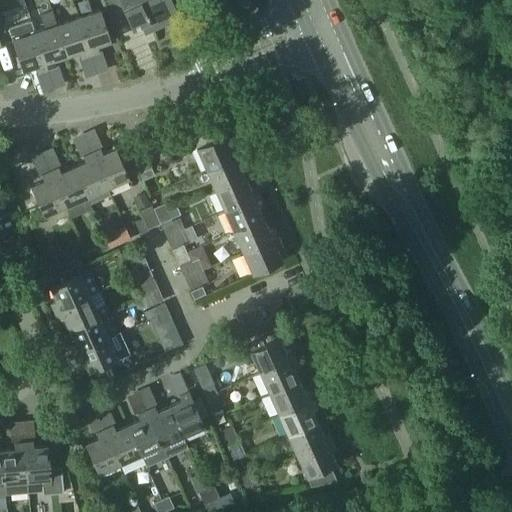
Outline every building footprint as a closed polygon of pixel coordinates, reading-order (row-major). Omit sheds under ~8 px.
[(104,0),(114,29),(129,22),(132,30),(149,23),(158,41),(153,29),(176,18),(168,0),(104,0)] [(101,10),(78,17),(90,54),(99,51),(97,45),(111,40),(101,10)] [(54,59),(67,55),(56,25),(52,11),(41,15),(45,28),(35,32),(47,68),(56,65),(54,59)] [(78,17),(56,25),(67,55),(79,51),(81,57),(90,54),(78,17)] [(9,31),(12,39),(23,70),(36,66),(38,71),(47,68),(35,32),(31,20),(8,28),(9,31)] [(192,150),(197,148),(206,169),(241,153),(237,145),(232,147),(226,134),(221,136),(216,125),(187,138),(192,150)] [(101,148),(92,152),(107,187),(129,178),(116,148),(103,154),(101,148)] [(85,162),(73,167),(87,197),(107,187),(92,152),(83,156),(85,162)] [(245,162),(241,153),(206,169),(215,190),(245,176),(239,164),(245,162)] [(59,167),(50,171),(66,206),(87,197),(73,167),(61,172),(59,167)] [(144,180),(155,174),(152,167),(140,173),(144,180)] [(66,206),(50,171),(42,175),(44,180),(31,186),(44,215),(66,206)] [(250,189),(245,176),(215,190),(225,210),(260,195),(256,186),(252,188),(250,189)] [(260,195),(225,210),(234,231),(263,218),(258,206),(263,203),(260,195)] [(154,208),(157,216),(169,210),(165,203),(154,208)] [(169,210),(157,216),(161,223),(172,218),(169,210)] [(136,222),(141,233),(149,230),(143,218),(136,222)] [(269,230),(263,218),(234,231),(243,252),(278,236),(274,228),(269,230)] [(105,235),(110,247),(117,243),(112,232),(105,235)] [(102,251),(110,247),(105,235),(97,239),(102,251)] [(278,236),(243,252),(253,273),(282,260),(276,247),(282,245),(278,236)] [(63,267),(51,239),(36,246),(48,274),(63,267)] [(184,244),(172,249),(176,257),(187,252),(184,244)] [(187,252),(176,257),(179,264),(190,259),(187,252)] [(135,265),(138,273),(150,268),(146,260),(135,265)] [(51,302),(55,310),(100,290),(91,268),(72,276),(70,270),(51,279),(54,285),(51,286),(57,299),(51,302)] [(142,280),(153,275),(150,268),(138,273),(142,280)] [(202,286),(191,291),(195,299),(206,294),(202,286)] [(69,329),(99,316),(109,311),(100,290),(55,310),(59,319),(64,317),(69,329)] [(168,309),(165,301),(153,307),(157,314),(168,309)] [(168,309),(157,314),(157,315),(160,322),(172,317),(168,309)] [(177,329),(172,317),(160,322),(157,315),(151,317),(159,336),(177,329)] [(69,343),(73,352),(108,336),(99,316),(69,329),(75,341),(69,343)] [(256,362),(261,371),(295,356),(292,347),(286,350),(280,337),(267,343),(263,335),(231,349),(236,359),(242,356),(243,358),(251,364),(256,362)] [(118,358),(108,336),(73,352),(77,360),(79,360),(82,358),(88,371),(118,358)] [(299,364),(295,356),(261,371),(270,392),(299,379),(294,367),(299,364)] [(279,413),(314,397),(310,389),(305,391),(299,379),(270,392),(279,413)] [(202,389),(206,396),(217,391),(214,383),(202,389)] [(182,400),(170,405),(183,435),(205,425),(189,390),(180,395),(182,400)] [(217,391),(206,396),(209,404),(221,398),(217,391)] [(318,406),(314,397),(279,413),(288,434),(318,421),(312,409),(318,406)] [(155,405),(147,409),(167,455),(188,446),(183,435),(170,405),(157,411),(155,405)] [(146,464),(167,455),(147,409),(138,413),(140,418),(128,424),(146,464)] [(298,455),(333,439),(329,431),(323,433),(318,421),(288,434),(298,455)] [(105,428),(121,463),(125,474),(146,464),(128,424),(116,429),(113,424),(105,428)] [(224,437),(236,432),(232,425),(221,430),(224,437)] [(121,463),(105,428),(96,432),(99,437),(86,443),(99,472),(121,463)] [(239,440),(236,432),(224,437),(228,445),(239,440)] [(337,448),(333,439),(298,455),(312,486),(336,481),(330,466),(337,463),(331,450),(337,448)] [(33,440),(24,441),(28,491),(43,490),(43,494),(64,492),(61,465),(50,466),(48,445),(34,446),(33,440)] [(6,493),(28,491),(24,441),(14,442),(15,448),(1,449),(6,493)] [(239,472),(243,480),(255,474),(251,467),(239,472)] [(255,474),(243,480),(246,487),(258,482),(255,474)] [(215,485),(207,488),(212,500),(220,497),(215,485)] [(205,503),(212,500),(207,488),(199,492),(205,503)] [(169,495),(162,499),(167,510),(174,507),(169,495)] [(163,511),(167,510),(162,499),(154,502),(158,511),(163,511)]
